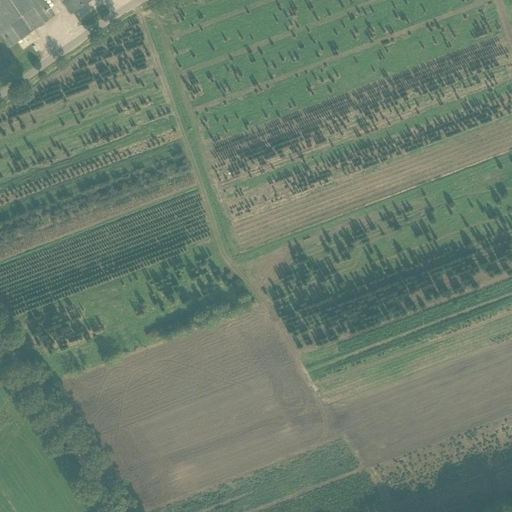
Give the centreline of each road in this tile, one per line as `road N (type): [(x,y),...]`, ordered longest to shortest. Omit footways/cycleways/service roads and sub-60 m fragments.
road 1 (track): [(390,506),(248,282),(225,260),(134,2)]
road 2 (unclassified): [(114,511),(0,342)]
road 3 (unclassified): [(0,95),(140,0)]
